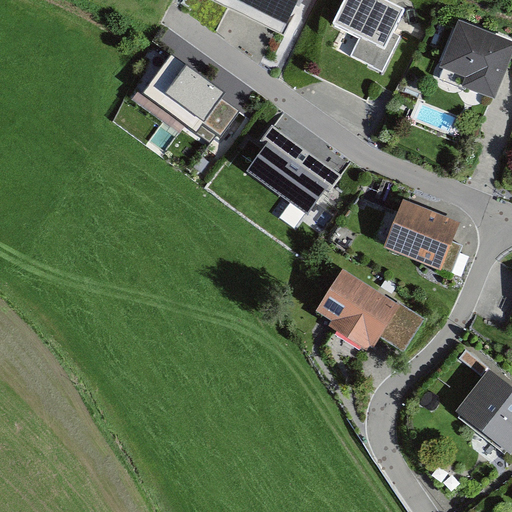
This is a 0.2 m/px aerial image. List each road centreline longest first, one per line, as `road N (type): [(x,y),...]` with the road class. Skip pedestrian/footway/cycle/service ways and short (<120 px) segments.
road 1 (residential): [(504,214),(365,157),(170,16)]
road 2 (residential): [(428,511),(394,467),(383,416),(402,382),(459,321),(504,214)]
road 3 (track): [(394,511),(256,311)]
